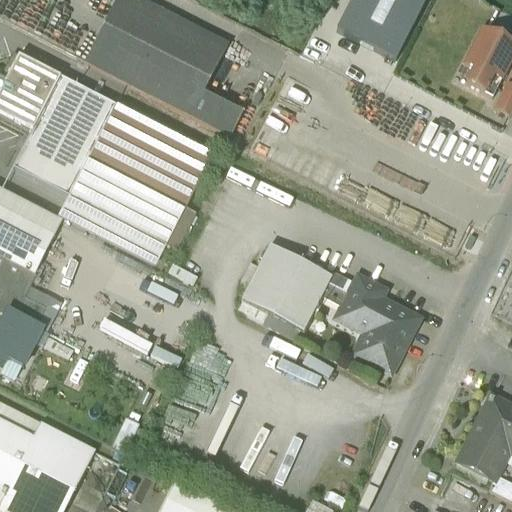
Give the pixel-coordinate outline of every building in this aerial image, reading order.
[(227,49),(131,0),(117,0),(84,67),(230,141),(243,116),(203,96),(227,49)] [(427,0),(354,0),(336,36),(394,66),(427,0)] [(493,42),(480,35),(463,69),(472,74),(465,89),(491,102),(511,62),(511,49),(502,44),(500,47),(493,44),(493,42)] [(297,54),(250,154),(460,252),(505,156),(488,149),(497,129),(355,63),(348,79),(332,71),(297,54)] [(59,82),(17,60),(5,84),(0,81),(0,118),(32,135),(59,82)] [(115,110),(59,82),(32,135),(13,173),(68,201),(87,164),(115,110)] [(511,115),(511,90),(507,88),(494,113),(509,120),(511,115)] [(212,160),(115,110),(87,164),(184,214),(184,213),(212,160)] [(184,214),(87,164),(68,201),(57,223),(154,272),(165,251),(176,256),(195,219),(184,213),(184,214)] [(53,241),(0,213),(0,261),(34,279),(53,241)] [(330,282),(269,251),(241,305),(302,337),(320,302),(327,288),(330,282)] [(34,279),(0,261),(0,293),(2,294),(0,298),(0,315),(6,319),(12,322),(13,321),(22,302),(34,279)] [(383,296),(357,283),(349,300),(327,288),(320,302),(342,313),(336,324),(364,339),(358,349),(374,358),(369,369),(389,379),(418,324),(379,304),(383,296)] [(45,313),(22,302),(13,321),(35,332),(45,313)] [(35,332),(13,321),(12,322),(6,319),(0,331),(2,336),(0,339),(0,367),(3,369),(6,363),(22,371),(40,334),(35,332)] [(511,418),(511,419),(504,416),(505,413),(505,411),(504,410),(504,409),(502,408),(490,401),(478,425),(457,465),(493,484),(494,484),(494,483),(493,482),(506,457),(511,459),(511,418)] [(65,511),(94,457),(0,408),(0,511),(65,511)] [(511,506),(511,491),(494,483),(494,484),(493,484),(488,495),(511,507),(511,506)] [(222,511),(175,488),(163,511),(222,511)]
